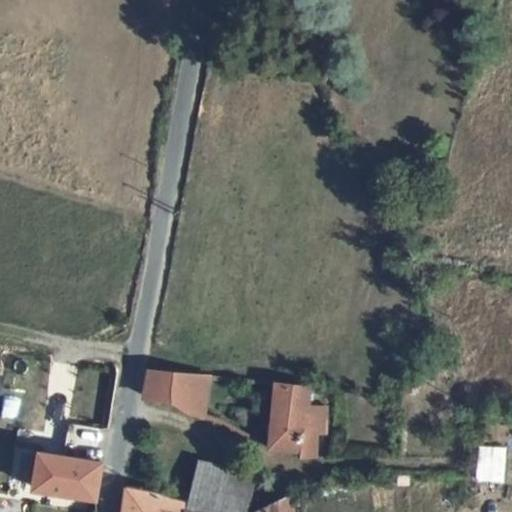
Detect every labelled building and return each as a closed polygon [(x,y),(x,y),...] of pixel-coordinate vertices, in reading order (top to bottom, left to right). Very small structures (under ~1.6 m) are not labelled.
[(176,398),(182,363),(153,359),(148,390),(176,398)] [(190,410),(202,415),(209,367),(182,363),(176,398),(180,402),(190,410)] [(322,408),(307,407),(306,380),(276,376),(266,442),(296,448),(297,454),(309,454),(310,436),(321,436),(322,408)] [(64,443),(98,444),(99,423),(65,422),(64,443)] [(98,496),(105,458),(41,449),(37,488),(98,496)] [(244,462),(187,455),(181,490),(180,504),(230,510),(236,510),(244,462)] [(230,511),(230,510),(180,504),(181,490),(124,476),(121,511),(230,511)] [(230,510),(230,511),(291,511),(289,492),(253,503),(252,511),(236,510),(230,510)]
